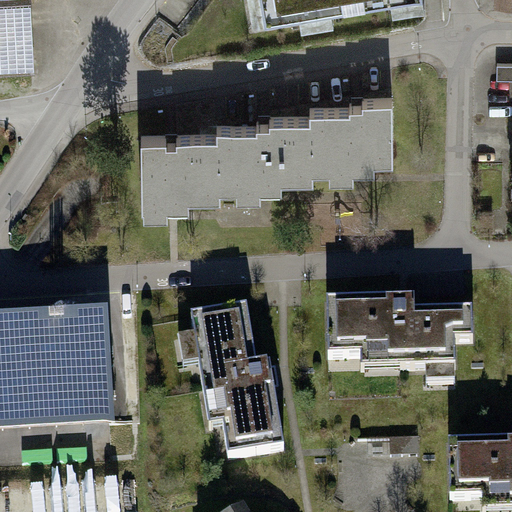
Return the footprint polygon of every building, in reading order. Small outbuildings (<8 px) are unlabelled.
[(0,0),(0,65),(38,63),(33,0),(0,0)] [(265,0),(268,19),(375,0),(265,0)] [(511,0),(501,0),(502,11),(511,10),(511,0)] [(234,137),(159,138),(160,214),(186,214),(185,204),(205,204),(205,196),(276,195),(276,185),(297,185),(297,176),(369,176),(369,166),(389,166),(389,159),(407,159),(407,94),(359,94),(360,106),(322,106),(322,116),(284,116),(285,128),(234,129),(234,137)] [(433,299),(339,302),(340,366),(471,362),(470,343),(488,343),(488,313),(433,315),(433,299)] [(259,309),(206,319),(227,431),(236,429),(242,461),(297,450),(281,368),(271,370),(259,309)] [(112,317),(0,323),(0,440),(120,433),(112,317)] [(511,442),(462,442),(462,504),(511,504),(511,442)] [(142,511),(141,468),(111,469),(112,511),(142,511)]
